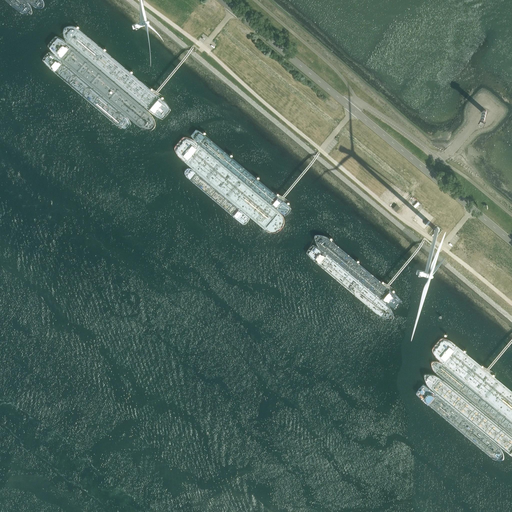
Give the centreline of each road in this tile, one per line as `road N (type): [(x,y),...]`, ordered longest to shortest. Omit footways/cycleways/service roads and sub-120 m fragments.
road 1 (tertiary): [(511,241),(352,108)]
road 2 (tertiary): [(352,108),(222,0)]
